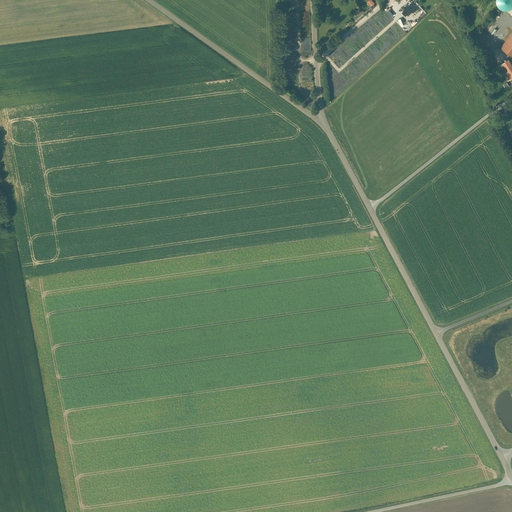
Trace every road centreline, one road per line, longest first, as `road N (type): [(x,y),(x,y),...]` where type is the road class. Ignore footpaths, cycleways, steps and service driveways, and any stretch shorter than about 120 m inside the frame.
road 1 (unclassified): [(501,457),(321,122)]
road 2 (unclassified): [(321,122),(148,0)]
road 3 (unclassified): [(511,479),(363,511)]
road 4 (unclassified): [(312,0),(321,122)]
